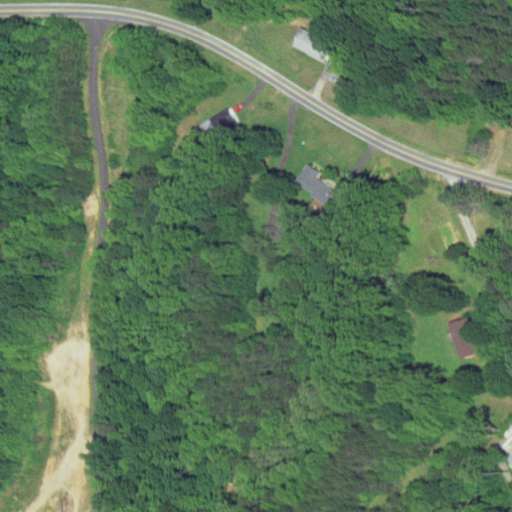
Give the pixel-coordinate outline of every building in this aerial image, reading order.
[(327,35),(295,22),(288,41),(320,54),(327,35)] [(229,113),(221,100),(187,121),(195,134),(229,113)] [(309,172),(314,165),(301,157),(289,178),(330,203),(339,190),(309,172)] [(296,204),(282,193),(271,208),(284,219),(296,204)] [(448,316),(456,352),(475,348),(466,312),(448,316)]
